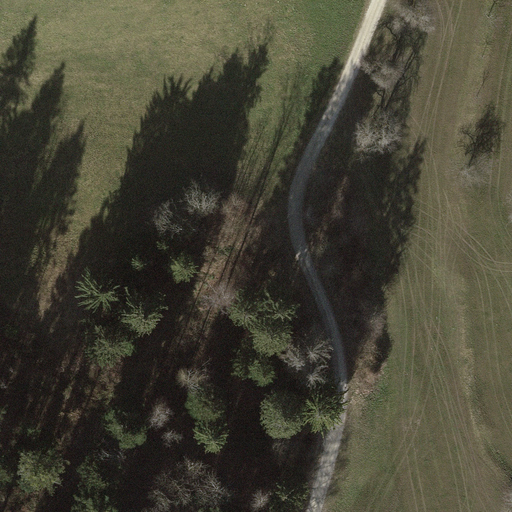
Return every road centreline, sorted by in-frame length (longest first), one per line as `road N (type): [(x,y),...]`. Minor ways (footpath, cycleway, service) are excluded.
road 1 (track): [(299,187),(298,236),(341,366),(338,420),(315,511)]
road 2 (track): [(379,0),(299,187)]
